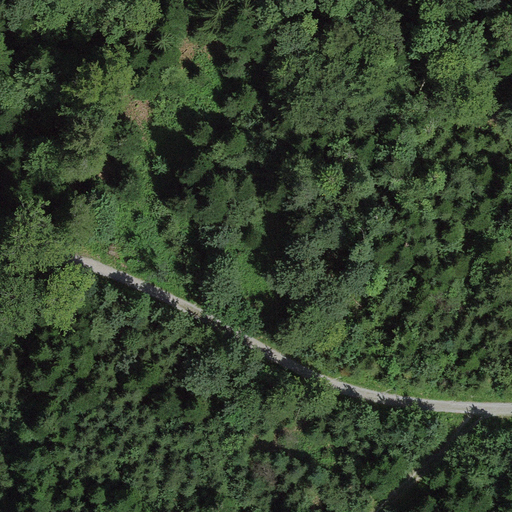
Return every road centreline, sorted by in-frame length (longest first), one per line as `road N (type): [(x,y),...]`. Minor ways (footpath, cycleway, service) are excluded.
road 1 (track): [(511,407),(350,386),(138,283),(70,258),(0,254)]
road 2 (track): [(411,15),(511,127)]
road 3 (track): [(483,405),(380,511)]
